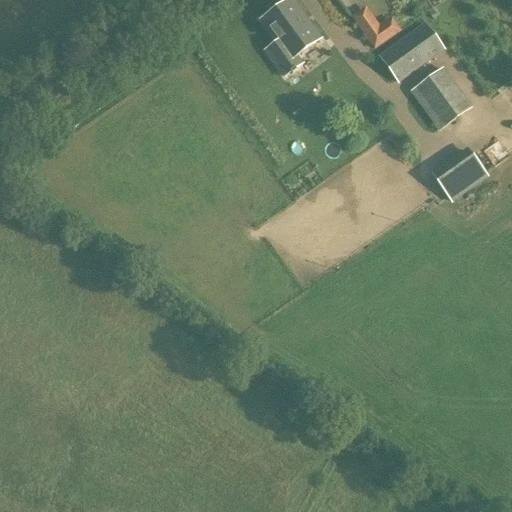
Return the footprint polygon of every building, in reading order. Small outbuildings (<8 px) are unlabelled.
[(277,45),(268,52),(280,69),(289,62),(319,40),(289,0),(260,22),(277,45)] [(367,8),(351,19),(372,49),(388,39),(367,8)] [(424,24),(379,56),(400,84),(444,51),(424,24)] [(446,125),(471,107),(444,70),(418,88),(446,125)] [(442,192),(448,200),(451,205),(467,194),(458,180),(442,192)]
